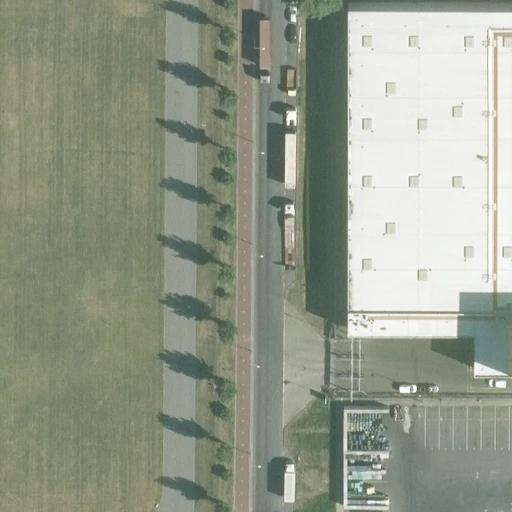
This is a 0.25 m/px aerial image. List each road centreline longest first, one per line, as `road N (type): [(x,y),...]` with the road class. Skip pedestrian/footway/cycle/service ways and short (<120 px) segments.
road 1 (unclassified): [(269,511),(273,0)]
road 2 (unknown): [(511,376),(270,367)]
road 3 (unknown): [(269,480),(355,483),(374,511)]
